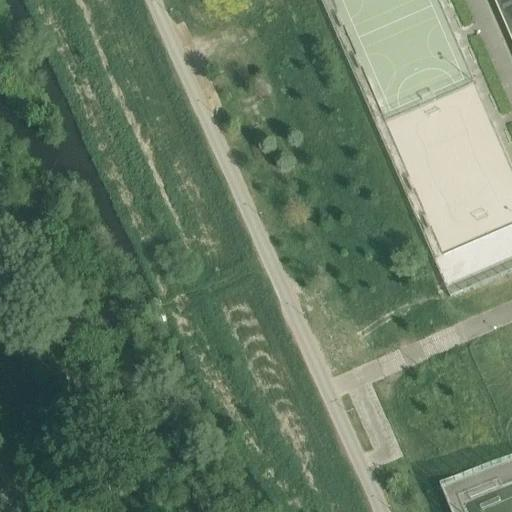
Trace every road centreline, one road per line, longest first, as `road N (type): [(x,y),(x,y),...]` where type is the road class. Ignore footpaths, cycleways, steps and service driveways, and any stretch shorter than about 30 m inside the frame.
road 1 (motorway): [(340,0),(511,398)]
road 2 (motorway): [(369,0),(511,330)]
road 3 (motorway): [(511,170),(438,0)]
